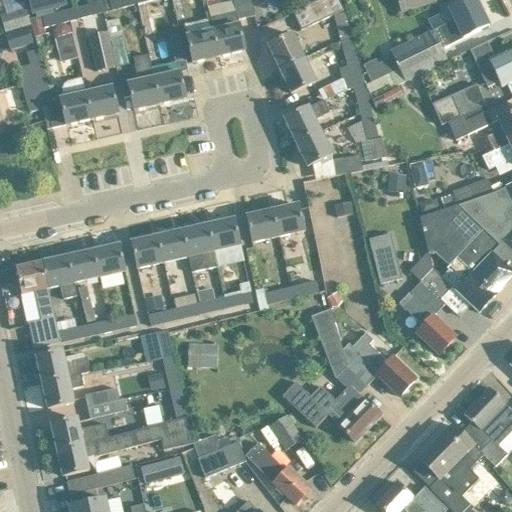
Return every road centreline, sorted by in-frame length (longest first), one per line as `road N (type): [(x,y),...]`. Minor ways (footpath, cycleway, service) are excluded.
road 1 (unclassified): [(328,511),(511,325)]
road 2 (residential): [(0,230),(228,176)]
road 3 (residential): [(31,511),(0,370)]
road 4 (residential): [(228,176),(253,170),(260,152),(247,109),(230,105),(217,125)]
